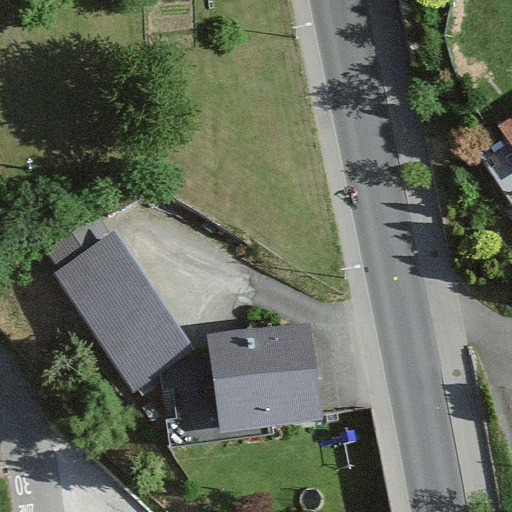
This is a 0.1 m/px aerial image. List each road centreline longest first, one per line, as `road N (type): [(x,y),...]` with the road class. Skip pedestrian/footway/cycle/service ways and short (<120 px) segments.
road 1 (secondary): [(343,0),(439,511)]
road 2 (residential): [(38,511),(16,421),(0,396)]
